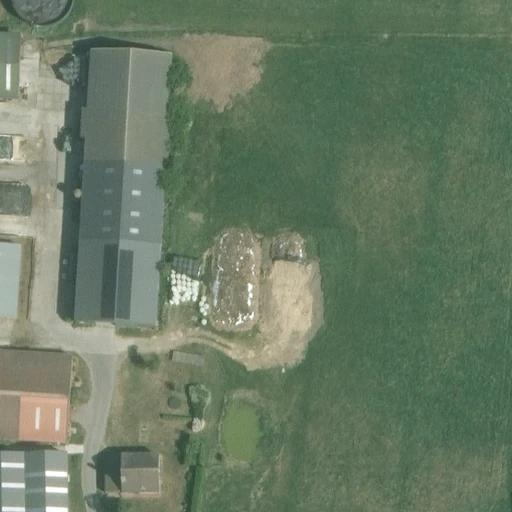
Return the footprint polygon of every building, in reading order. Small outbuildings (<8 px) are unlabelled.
[(23,36),(0,35),(0,104),(21,105),(23,36)] [(0,138),(18,139),(19,110),(0,109),(0,138)] [(159,325),(161,274),(161,127),(87,125),(80,323),(159,325)] [(0,254),(0,318),(20,319),(22,255),(0,254)] [(0,437),(76,439),(78,357),(0,355),(0,437)] [(0,463),(0,511),(72,511),(73,465),(0,463)] [(158,499),(160,465),(118,464),(116,497),(158,499)]
